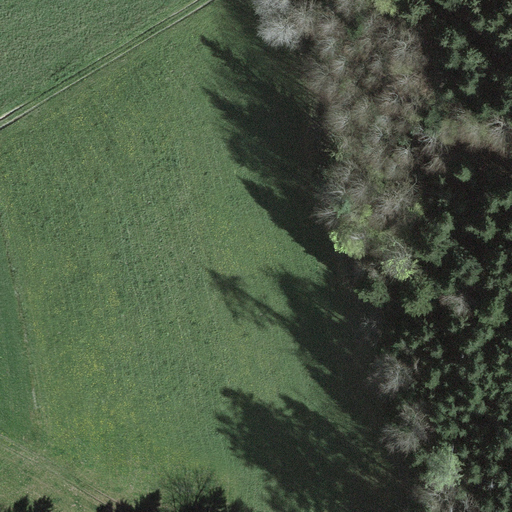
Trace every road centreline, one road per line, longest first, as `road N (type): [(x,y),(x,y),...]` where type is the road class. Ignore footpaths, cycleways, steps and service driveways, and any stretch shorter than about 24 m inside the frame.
road 1 (track): [(0,121),(202,0)]
road 2 (track): [(0,436),(127,511)]
